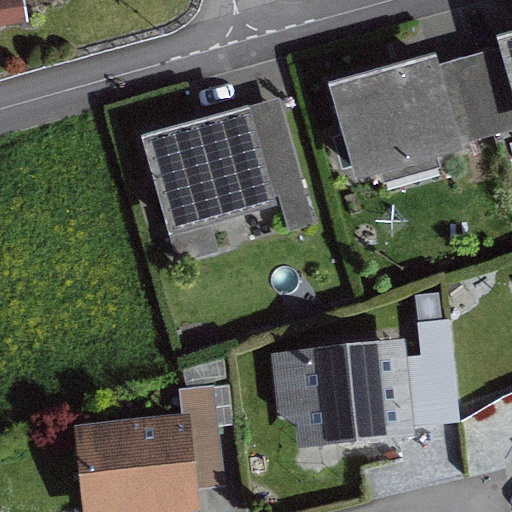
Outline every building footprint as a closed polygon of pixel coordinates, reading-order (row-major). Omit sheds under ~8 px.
[(0,0),(0,25),(16,23),(12,0),(0,0)] [(511,46),(502,50),(511,86),(511,46)] [(452,147),(430,70),(333,97),(355,174),(452,147)] [(265,202),(243,122),(146,150),(169,229),(265,202)] [(398,433),(389,352),(299,361),(308,443),(337,440),(349,449),(359,437),(398,433)] [(87,511),(141,511),(188,507),(179,427),(80,438),(87,511)]
